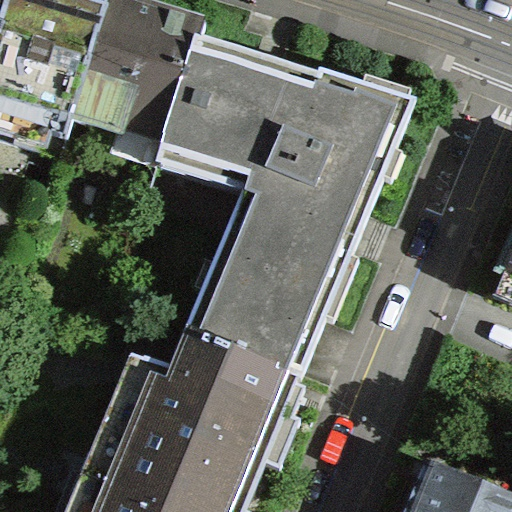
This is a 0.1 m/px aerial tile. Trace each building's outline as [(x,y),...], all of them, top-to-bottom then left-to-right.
[(0,0),(0,26),(8,0),(0,0)] [(8,0),(0,26),(0,140),(60,159),(72,121),(109,0),(8,0)] [(125,127),(166,140),(197,40),(202,25),(138,5),(120,0),(109,0),(72,121),(122,136),(125,127)] [(244,193),(249,194),(288,68),(230,50),(197,40),(166,140),(157,168),(243,195),(244,193)] [(319,78),(288,68),(249,194),(244,193),(243,195),(213,267),(220,270),(209,296),(202,293),(186,333),(302,381),(326,320),(322,318),(347,258),(351,260),(357,247),(384,181),(379,179),(390,153),(395,155),(416,104),(408,101),(407,106),(379,97),(381,93),(320,74),(319,78)] [(511,242),(500,272),(511,277),(511,242)] [(243,511),(298,381),(301,383),(302,381),(186,333),(185,335),(171,372),(144,363),(82,511),(243,511)] [(411,505),(407,511),(511,511),(511,499),(427,465),(411,505)]
